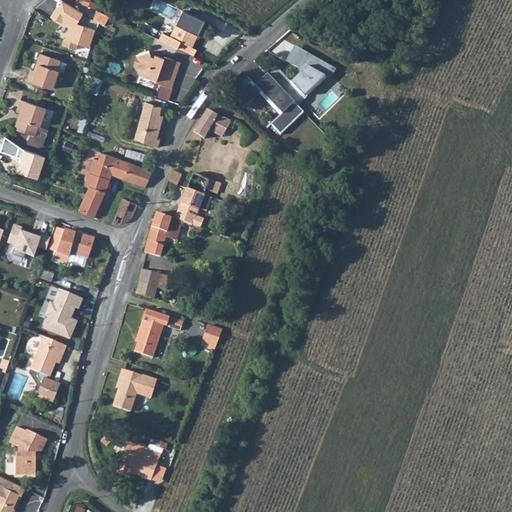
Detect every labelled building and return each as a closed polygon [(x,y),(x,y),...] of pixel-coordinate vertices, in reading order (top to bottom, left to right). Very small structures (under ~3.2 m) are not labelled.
[(179,10),(159,0),(157,0),(153,8),(175,19),(179,10)] [(55,7),(48,17),(60,24),(61,22),(68,26),(63,40),(89,47),(95,30),(75,24),(82,13),(61,1),(57,8),(55,7)] [(107,16),(96,10),(93,17),(98,20),(104,24),(107,16)] [(161,34),(157,41),(176,50),(179,43),(190,48),(202,22),(180,11),(167,37),(161,34)] [(179,43),(176,50),(186,55),(190,48),(179,43)] [(30,67),(26,79),(52,88),(58,71),(56,70),(60,58),(40,51),(37,60),(39,61),(37,69),(30,67)] [(134,57),(132,64),(138,74),(154,80),(153,81),(161,84),(172,88),(179,68),(172,65),(174,62),(163,58),(162,62),(153,59),(152,61),(147,59),(147,55),(134,57)] [(270,77),(299,108),(307,100),(305,98),(326,79),(332,82),(338,71),(310,55),(298,74),(300,76),(292,83),(278,68),(270,77)] [(270,77),(269,75),(255,88),(252,85),(236,99),(245,108),(262,93),(283,115),(271,125),(281,136),(305,114),(299,108),(270,77)] [(157,97),(167,100),(172,88),(161,84),(157,97)] [(45,127),(38,125),(45,107),(19,98),(15,110),(21,112),(19,118),(16,117),(12,128),(27,133),(25,139),(37,143),(41,141),(45,127)] [(143,101),(133,140),(155,146),(157,139),(151,137),(158,114),(163,115),(165,108),(143,101)] [(208,108),(193,130),(203,137),(209,129),(222,136),(224,134),(228,137),(233,129),(237,131),(239,128),(240,126),(236,124),(237,122),(233,119),(231,121),(208,108)] [(21,157),(17,173),(37,179),(44,156),(23,150),(7,138),(2,151),(21,157)] [(92,160),(87,172),(107,179),(110,173),(115,159),(98,153),(96,160),(92,160)] [(115,159),(110,173),(122,178),(128,163),(115,159)] [(128,163),(122,178),(143,185),(149,170),(128,163)] [(87,172),(83,185),(87,186),(103,192),(107,179),(87,172)] [(173,172),(168,183),(173,185),(177,186),(181,176),(173,172)] [(194,175),(186,190),(200,195),(204,195),(205,190),(215,194),(218,184),(194,175)] [(84,193),(77,211),(92,217),(103,192),(87,186),(84,193)] [(186,190),(181,204),(206,213),(211,198),(204,195),(200,195),(186,190)] [(122,197),(110,222),(123,221),(131,215),(136,203),(122,197)] [(206,213),(181,204),(175,220),(182,223),(192,226),(208,233),(211,224),(203,220),(206,213)] [(151,225),(144,252),(159,257),(164,238),(176,242),(182,223),(175,220),(156,213),(151,225)] [(15,246),(12,255),(23,259),(25,254),(34,257),(37,248),(46,251),(46,250),(50,238),(41,234),(40,238),(21,231),(22,228),(14,225),(8,243),(15,246)] [(62,259),(63,255),(69,257),(70,253),(87,257),(92,245),(93,238),(56,227),(52,239),(60,242),(55,257),(59,259),(58,261),(61,261),(62,259)] [(180,240),(187,241),(188,230),(181,229),(180,240)] [(143,270),(140,282),(156,288),(159,276),(143,270)] [(140,282),(137,293),(153,299),(156,288),(140,282)] [(78,310),(83,300),(68,294),(60,291),(54,305),(51,304),(46,317),(49,318),(44,329),(70,340),(77,323),(68,320),(73,308),(78,310)] [(163,324),(166,325),(168,318),(146,310),(137,337),(138,338),(133,351),(151,357),(163,324)] [(168,318),(166,325),(181,330),(183,323),(168,318)] [(220,332),(207,327),(201,342),(204,349),(210,351),(214,352),(220,332)] [(43,338),(30,371),(38,374),(37,377),(41,385),(35,398),(52,405),(60,387),(47,381),(48,378),(49,379),(56,364),(60,354),(63,355),(66,348),(51,342),(43,338)] [(138,393),(146,396),(150,378),(124,368),(118,383),(122,384),(114,405),(131,412),(138,393)] [(150,378),(146,396),(152,398),(158,381),(150,378)] [(34,455),(39,455),(45,442),(24,431),(23,433),(15,429),(7,444),(16,448),(16,453),(13,453),(13,475),(34,476),(34,465),(34,455)] [(157,440),(155,447),(167,449),(169,443),(157,440)] [(131,447),(120,477),(133,482),(136,477),(140,479),(139,480),(155,486),(161,467),(150,463),(152,455),(131,447)] [(3,481),(0,478),(0,511),(12,511),(11,509),(17,497),(19,498),(23,490),(3,481)]
